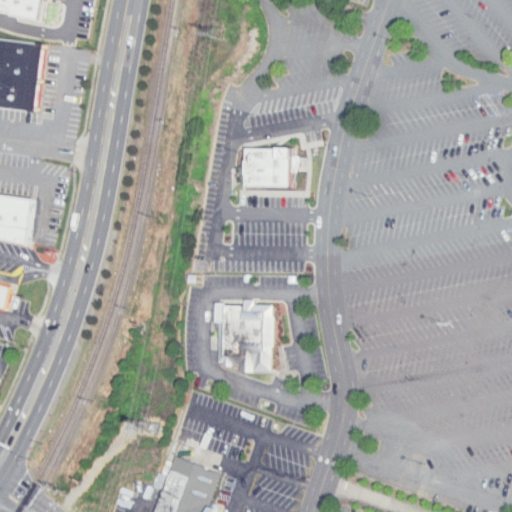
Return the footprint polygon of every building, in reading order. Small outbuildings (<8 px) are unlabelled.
[(0,0),(0,11),(44,19),(47,0),(0,0)] [(0,37),(0,104),(37,109),(45,43),(0,37)] [(246,146),(293,147),(292,184),(245,183),(246,146)] [(0,193),(34,198),(26,243),(0,237),(0,193)] [(0,284),(13,288),(7,308),(0,306),(0,284)] [(214,303),(274,304),(272,372),(241,371),(241,363),(218,362),(219,322),(214,322),(214,303)] [(155,511),(175,457),(223,474),(208,511),(155,511)] [(155,469),(145,466),(141,480),(150,483),(155,469)]
